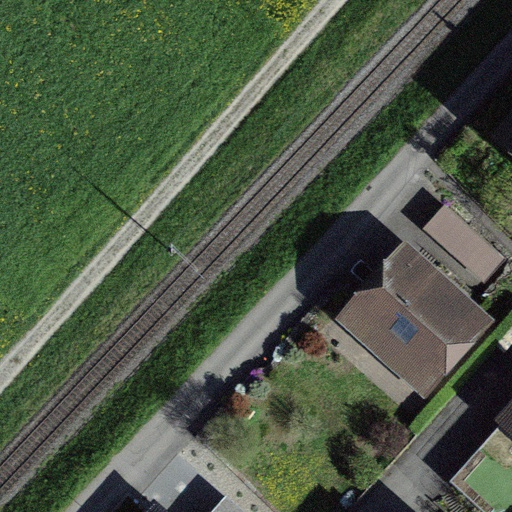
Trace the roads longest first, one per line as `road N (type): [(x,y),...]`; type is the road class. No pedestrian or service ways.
road 1 (residential): [(106,511),(511,100)]
road 2 (track): [(0,391),(193,194),(362,0)]
road 3 (residential): [(511,376),(389,511)]
